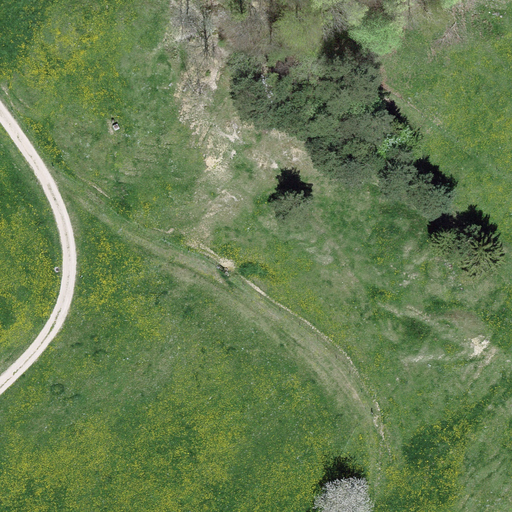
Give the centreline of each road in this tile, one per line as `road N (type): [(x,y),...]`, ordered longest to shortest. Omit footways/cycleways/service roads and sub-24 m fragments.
road 1 (track): [(47,184),(200,267),(310,348),(353,399),(374,442),(370,511)]
road 2 (track): [(47,184),(66,242),(63,297),(45,336),(0,382)]
